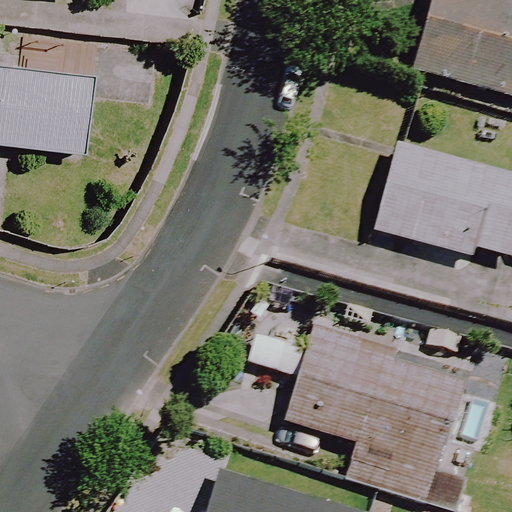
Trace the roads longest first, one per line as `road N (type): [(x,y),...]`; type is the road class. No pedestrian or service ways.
road 1 (residential): [(126,367),(210,234),(262,124),(289,0)]
road 2 (residential): [(28,511),(126,367)]
road 3 (residential): [(126,367),(0,322)]
